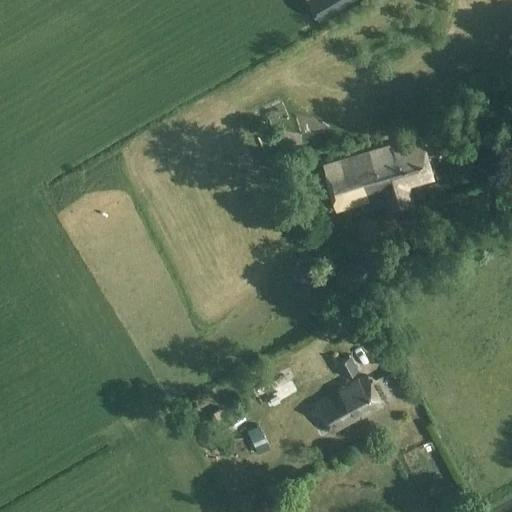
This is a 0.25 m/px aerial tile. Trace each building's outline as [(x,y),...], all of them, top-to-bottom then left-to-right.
[(407,184),(432,176),(421,141),(393,149),(392,146),(323,166),(336,209),(367,200),(364,190),(380,185),(389,214),(413,207),(407,184)] [(336,363),(344,378),(358,370),(350,356),(336,363)] [(260,380),(272,406),(302,393),(290,366),(260,380)] [(330,433),(381,405),(365,376),(338,390),(314,403),(330,433)] [(217,439),(209,444),(222,466),(230,461),(217,439)]
